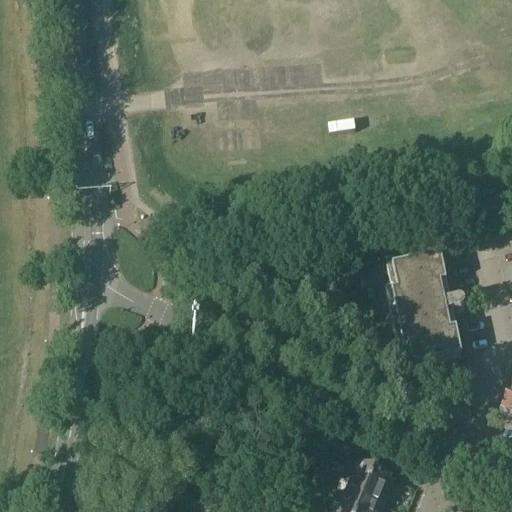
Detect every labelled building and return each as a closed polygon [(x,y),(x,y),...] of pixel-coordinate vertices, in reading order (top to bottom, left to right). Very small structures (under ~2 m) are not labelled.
[(257,206),(254,194),(235,198),(238,210),(257,206)] [(457,303),(456,303),(444,306),(439,289),(445,287),(440,261),(391,271),(396,295),(391,296),(401,348),(407,347),(412,371),(461,361),(455,334),(450,335),(446,318),(460,315),(461,314),(462,313),(463,312),(463,311),(464,310),(464,309),(464,307),(463,306),(462,305),(461,304),(460,303),(459,303),(457,303)] [(511,383),(500,414),(511,419),(511,383)] [(356,467),(344,497),(381,511),(383,511),(395,483),(356,467)] [(255,511),(256,503),(249,503),(249,489),(229,489),(228,501),(194,499),(192,511),(255,511)] [(381,511),(344,497),(338,511),(381,511)]
